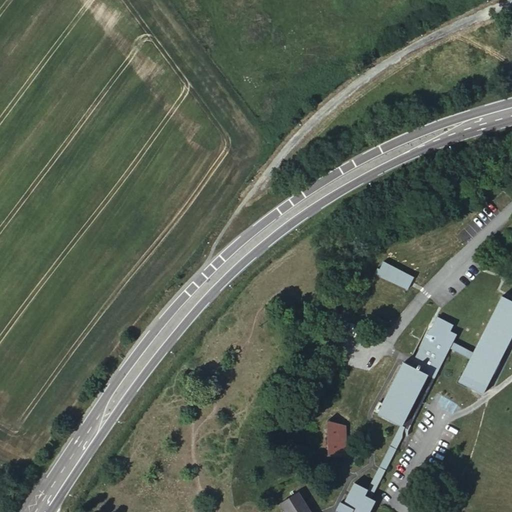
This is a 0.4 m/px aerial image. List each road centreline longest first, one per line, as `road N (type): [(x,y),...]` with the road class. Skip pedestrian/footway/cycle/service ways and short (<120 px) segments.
road 1 (secondary): [(476,121),(460,118),(368,154),(246,234),(154,330),(103,398),(99,426)]
road 2 (secondary): [(99,426),(215,289),(270,238),(325,199),(464,134),(476,121)]
